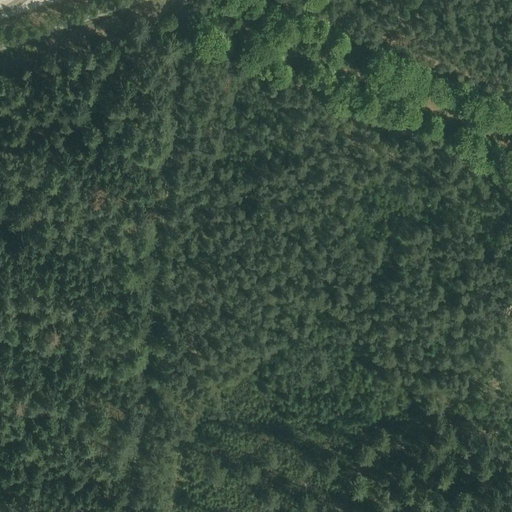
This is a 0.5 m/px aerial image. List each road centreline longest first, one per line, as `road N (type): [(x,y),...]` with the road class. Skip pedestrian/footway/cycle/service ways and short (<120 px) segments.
road 1 (track): [(125,511),(185,0)]
road 2 (track): [(171,0),(0,209)]
road 3 (unclassified): [(0,48),(138,0)]
